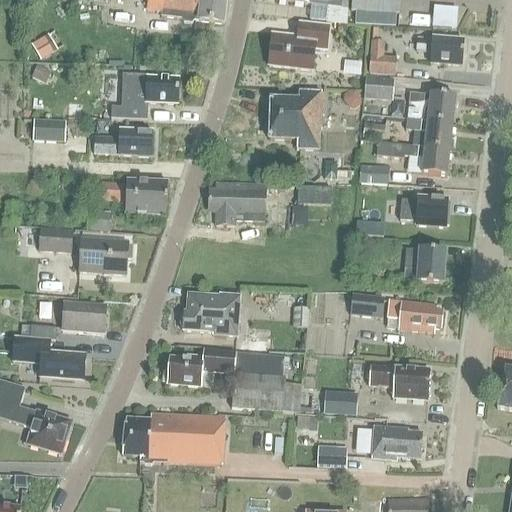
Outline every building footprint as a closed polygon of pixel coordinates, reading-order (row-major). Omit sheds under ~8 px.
[(226,0),(147,0),(146,13),(161,14),(161,19),(181,21),(184,25),(191,26),(194,23),(198,23),(198,24),(223,27),(226,0)] [(340,11),(341,0),(275,0),(275,2),(328,9),(326,25),(347,27),(347,12),(340,11)] [(352,0),(351,15),(399,17),(399,0),(352,0)] [(315,52),(326,53),(329,29),(299,26),(297,40),(272,37),(268,69),(312,74),(315,52)] [(30,46),(40,62),(53,54),(44,38),(30,46)] [(430,66),(461,69),(464,44),(432,41),(431,43),(417,42),(416,54),(431,55),(430,66)] [(394,79),(395,60),(383,60),(382,78),(394,79)] [(361,65),(344,63),(343,75),(360,77),(361,65)] [(147,106),(177,107),(178,81),(147,80),(147,78),(122,77),(121,110),(111,110),(111,121),(147,123),(147,106)] [(364,102),(392,104),(394,83),(365,81),(364,102)] [(343,97),(343,103),(348,110),(355,112),(360,107),(360,101),(355,94),(349,93),(343,97)] [(298,104),(270,103),(269,143),(297,144),(296,153),(318,154),(320,116),(324,116),(325,96),(298,95),(298,104)] [(427,124),(452,126),(455,100),(430,97),(430,98),(409,96),(408,106),(429,109),(427,124)] [(385,121),(370,119),(369,126),(362,126),(361,143),(383,145),(385,121)] [(452,126),(427,124),(406,122),(405,133),(426,135),(424,151),(449,153),(452,126)] [(65,124),(34,123),(33,144),(65,145),(65,124)] [(118,159),(151,160),(153,134),(119,133),(119,141),(94,140),(93,157),(118,158),(118,159)] [(449,153),(424,151),(377,145),(376,159),(403,162),(403,159),(423,161),(421,177),(446,180),(449,153)] [(388,171),(358,169),(358,186),(387,188),(388,171)] [(125,217),(166,219),(167,186),(126,184),(126,187),(101,186),(101,204),(125,205),(125,217)] [(265,188),(215,187),(215,193),(209,193),(209,211),(216,211),(215,229),(235,229),(235,223),(265,224),(265,188)] [(297,208),(330,208),(330,189),(297,189),(297,208)] [(448,203),(417,200),(417,204),(401,203),(399,224),(415,225),(415,229),(445,231),(446,229),(448,229),(449,216),(447,216),(448,203)] [(111,216),(87,214),(86,232),(109,234),(111,216)] [(383,227),(372,227),(372,240),(383,241),(383,227)] [(73,234),(40,231),(38,255),(71,258),(73,234)] [(376,257),(396,258),(397,243),(377,242),(376,245),(363,244),(362,260),(376,260),(376,257)] [(79,276),(126,279),(128,246),(81,243),(79,276)] [(419,253),(419,254),(406,253),(404,272),(403,284),(417,285),(442,287),(444,255),(419,253)] [(219,299),(219,301),(188,298),(187,316),(184,316),(182,334),(212,336),(212,338),(237,340),(239,300),(219,299)] [(384,301),(352,298),(350,318),(382,321),(384,301)] [(437,309),(389,304),(387,322),(399,323),(398,333),(434,337),(434,332),(440,332),(442,315),(436,314),(437,309)] [(62,335),(103,338),(106,309),(64,306),(62,335)] [(30,341),(55,343),(56,331),(31,329),(30,341)] [(245,339),(244,354),(270,356),(270,341),(245,339)] [(13,341),(12,365),(40,367),(39,380),(44,380),(83,383),(85,359),(49,356),(50,344),(13,341)] [(202,375),(234,377),(236,357),(203,354),(202,360),(186,359),(182,363),(169,362),(167,388),(201,391),(202,375)] [(233,411),(299,416),(301,388),(286,387),(287,381),(282,381),(284,360),(237,356),(233,411)] [(394,371),(394,372),(370,370),(368,390),(392,392),(392,402),(427,405),(429,374),(394,371)] [(511,372),(504,371),(496,411),(511,414),(511,372)] [(27,448),(60,457),(69,431),(66,425),(19,410),(25,391),(0,384),(0,422),(32,432),(27,448)] [(325,394),(323,417),(346,419),(347,396),(325,394)] [(225,421),(150,417),(150,423),(126,422),(122,459),(140,460),(139,465),(222,468),(225,421)] [(317,420),(296,419),(296,428),(309,429),(308,433),(316,434),(317,420)] [(408,433),(373,430),(371,462),(397,464),(397,462),(420,464),(422,437),(408,436),(408,433)] [(317,470),(346,472),(347,450),(318,449),(317,470)] [(391,498),(391,511),(430,511),(430,499),(391,498)]
